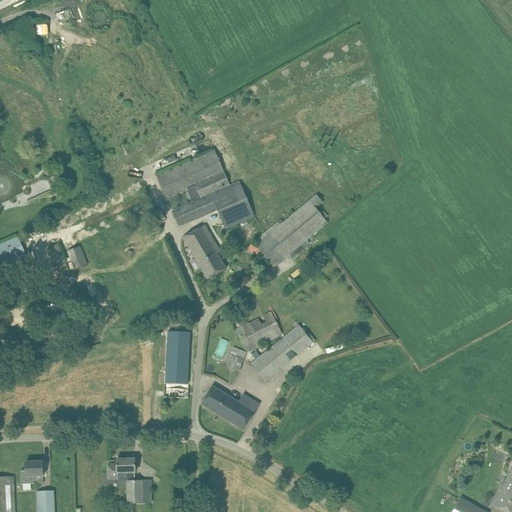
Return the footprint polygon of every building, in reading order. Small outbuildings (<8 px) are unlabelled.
[(217,113),(227,106),(224,102),(214,108),(217,113)] [(230,186),(215,151),(156,176),(166,200),(188,191),(192,202),(172,212),(178,227),(217,210),(225,229),(254,216),(239,182),(230,186)] [(280,224),(277,222),(253,242),(274,267),(328,222),(316,208),(323,202),(316,194),(280,224)] [(216,254),(220,252),(204,225),(183,238),(207,280),(225,269),(216,254)] [(0,266),(25,256),(17,238),(0,245),(0,266)] [(70,253),(69,254),(69,255),(70,256),(70,257),(71,258),(72,259),(73,260),(74,260),(75,261),(76,261),(77,261),(78,260),(80,260),(80,259),(81,258),(82,257),(82,256),(82,255),(82,253),(82,252),(82,251),(81,250),(80,249),(79,249),(78,248),(77,248),(76,248),(74,248),(73,248),(72,249),(71,250),(71,251),(70,252),(70,253)] [(69,258),(66,259),(71,272),(75,270),(69,258)] [(64,260),(56,264),(60,274),(69,270),(64,260)] [(282,333),(271,312),(235,331),(246,352),(234,347),(226,365),(239,371),(246,352),(249,350),(256,359),(250,364),(265,383),(316,341),(308,331),(305,333),(296,321),(292,324),(295,328),(259,356),(254,348),(282,333)] [(163,398),(187,399),(191,332),(166,331),(163,398)] [(201,404),(243,430),(259,405),(242,395),(238,402),(212,387),(201,404)] [(118,479),(118,474),(125,474),(126,504),(143,503),(142,481),(134,481),(134,473),(135,473),(134,459),(116,459),(116,465),(107,465),(108,480),(118,479)] [(21,485),(43,484),(42,462),(25,463),(25,471),(20,471),(21,485)] [(511,511),(511,471),(494,506),(505,511),(511,511)] [(0,477),(0,511),(14,511),(13,477),(0,477)] [(37,492),(37,511),(53,511),(53,491),(37,492)] [(451,511),(484,511),(459,498),(451,511)]
